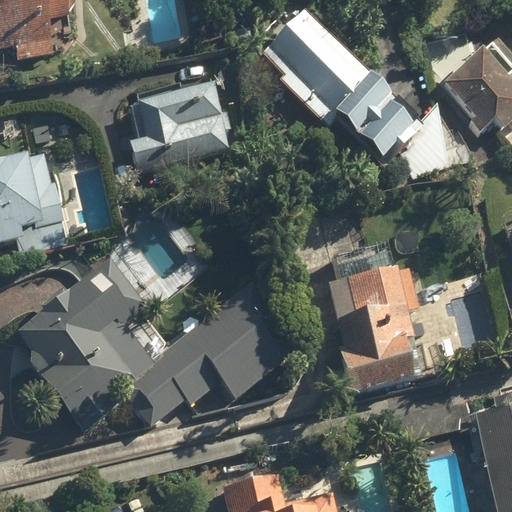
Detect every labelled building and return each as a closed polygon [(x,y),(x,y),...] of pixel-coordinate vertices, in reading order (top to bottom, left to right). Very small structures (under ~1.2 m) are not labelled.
[(0,0),(0,50),(18,49),(19,65),(58,62),(54,19),(80,17),(78,0),(0,0)] [(311,14),(267,57),(288,79),(280,86),(323,133),(340,117),(387,168),(418,140),(395,116),(400,111),(311,14)] [(511,78),(508,82),(485,55),(446,92),(474,123),(469,128),(478,139),(493,126),(506,142),(511,136),(511,78)] [(132,146),(138,175),(236,155),(223,93),(141,110),(148,143),(132,146)] [(52,164),(0,174),(0,242),(2,252),(27,246),(30,259),(70,251),(52,164)] [(387,247),(334,261),(343,293),(332,296),(355,385),(417,369),(412,349),(420,347),(411,309),(424,305),(416,274),(395,280),(387,247)] [(95,290),(89,283),(23,335),(40,357),(31,364),(90,438),(114,419),(102,403),(127,382),(135,392),(125,400),(151,433),(188,404),(195,413),(227,387),(241,405),(295,362),(242,296),(156,365),(129,331),(149,315),(128,290),(121,295),(108,279),(95,290)] [(467,398),(394,412),(400,445),(473,431),(467,398)] [(499,417),(479,421),(499,511),(511,511),(511,400),(496,404),(499,417)] [(280,478),(225,491),(229,511),(328,511),(326,501),(288,510),(280,478)]
